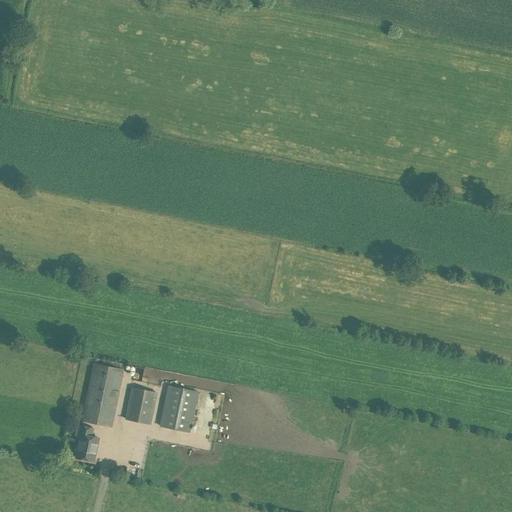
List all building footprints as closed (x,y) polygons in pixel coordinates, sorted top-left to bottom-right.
[(95,358),(82,420),(112,426),(124,369),(123,369),(124,364),(95,358)] [(168,384),(159,425),(190,432),(198,391),(168,384)] [(133,387),(126,419),(149,423),(156,392),(133,387)] [(72,413),(70,422),(79,424),(80,414),(72,413)] [(80,438),(76,458),(94,461),(99,437),(92,436),(93,428),(81,426),(79,438),(80,438)]
